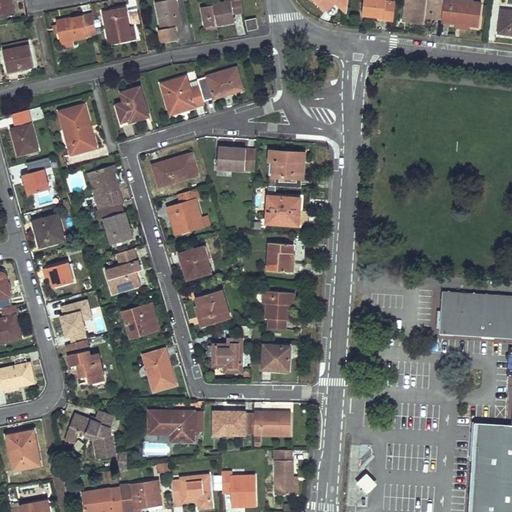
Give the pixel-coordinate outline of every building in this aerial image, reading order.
[(0,0),(0,16),(15,13),(12,0),(0,0)] [(175,0),(172,0),(155,3),(162,38),(177,35),(176,28),(181,26),(175,0)] [(221,5),(201,9),(205,28),(216,27),(235,23),(234,15),(243,14),(240,0),(228,0),(229,4),(221,5)] [(317,0),(327,9),(335,2),(347,13),(348,0),(317,0)] [(385,0),(363,0),(362,15),(383,17),(383,19),(393,20),(395,3),(385,1),(385,0)] [(444,0),(407,0),(404,21),(424,23),(424,16),(442,19),(444,0)] [(460,1),(455,0),(444,0),(442,19),(442,22),(457,23),(470,25),(480,26),(482,3),(464,1),(460,1)] [(127,9),(103,14),(109,45),(132,40),(129,28),(126,28),(124,17),(128,16),(127,9)] [(511,11),(502,10),(499,33),(511,34),(511,11)] [(81,17),(56,22),(61,43),(73,41),(97,35),(92,15),(85,17),(81,17)] [(256,18),(245,20),(247,31),(258,29),(256,18)] [(73,41),(61,43),(63,51),(75,49),(73,41)] [(2,47),(3,52),(29,47),(28,42),(2,47)] [(29,47),(3,52),(7,71),(19,68),(19,69),(34,67),(29,47)] [(236,69),(198,80),(200,87),(204,102),(243,90),(236,69)] [(187,77),(162,85),(170,112),(186,108),(187,110),(205,105),(204,102),(200,87),(191,89),(187,77)] [(147,119),(139,91),(120,96),(123,106),(116,108),(122,125),(128,123),(129,126),(147,119)] [(85,106),(60,113),(72,155),(92,149),(86,127),(91,126),(85,106)] [(38,151),(28,111),(12,115),(15,128),(11,129),(18,156),(38,151)] [(256,151),(219,148),(217,169),(255,173),(256,151)] [(303,179),(304,154),(272,152),(271,163),(275,163),(274,177),(276,178),(276,187),(300,188),(301,179),(303,179)] [(191,154),(153,166),(160,187),(198,177),(191,154)] [(100,210),(122,203),(111,167),(88,174),(100,210)] [(49,189),(44,170),(21,176),(22,185),(25,184),(29,195),(49,189)] [(199,202),(195,192),(177,198),(179,206),(168,208),(171,218),(172,217),(177,234),(204,227),(202,221),(196,203),(199,202)] [(268,205),(266,224),(299,226),(300,214),(297,214),(297,211),(297,208),(295,206),(292,206),(292,198),(271,197),(271,205),(268,205)] [(121,207),(96,215),(99,222),(105,221),(112,244),(132,239),(125,213),(123,214),(121,207)] [(58,215),(33,222),(40,247),(65,240),(58,215)] [(295,246),(270,244),(268,271),(289,273),(290,254),(294,254),(295,246)] [(121,266),(106,271),(112,294),(141,286),(137,273),(141,271),(134,249),(117,254),(121,266)] [(201,249),(180,254),(188,280),(211,273),(207,257),(204,258),(201,249)] [(73,282),(68,263),(45,269),(47,278),(51,278),(54,287),(73,282)] [(0,297),(10,296),(7,281),(6,278),(5,275),(2,273),(0,272),(0,297)] [(473,511),(511,511),(511,294),(443,290),(441,330),(511,334),(511,428),(480,427),(473,511)] [(222,291),(196,298),(204,324),(230,317),(222,291)] [(294,306),(295,295),(265,291),(263,304),(267,304),(266,319),(270,319),(269,328),(285,330),(287,320),(289,320),(291,306),(294,306)] [(152,304),(124,313),(131,337),(160,329),(152,304)] [(15,305),(2,308),(5,319),(0,319),(0,343),(21,338),(16,316),(18,315),(15,305)] [(75,308),(59,312),(67,345),(87,339),(89,339),(87,330),(81,331),(75,308)] [(87,339),(67,345),(72,366),(79,364),(81,376),(88,375),(91,382),(105,380),(98,353),(91,355),(87,339)] [(242,372),(243,339),(228,339),(228,344),(215,344),(214,365),(231,366),(231,371),(242,372)] [(290,346),(264,344),(263,369),(289,370),(290,346)] [(166,349),(143,356),(154,391),(176,385),(166,349)] [(30,364),(0,370),(0,390),(35,384),(30,364)] [(90,420),(74,414),(66,438),(76,442),(81,430),(86,431),(85,433),(97,438),(101,458),(116,455),(111,427),(115,416),(100,410),(97,417),(96,421),(90,420)] [(194,432),(194,412),(185,411),(171,411),(149,411),(149,434),(171,435),(171,441),(195,441),(194,432)] [(194,412),(194,432),(204,432),(204,411),(194,412)] [(228,415),(214,414),(214,434),(245,434),(255,434),(255,413),(245,413),(246,412),(228,412),(228,415)] [(292,413),(255,412),(255,413),(255,434),(291,435),(292,413)] [(34,430),(7,435),(14,469),(41,464),(34,430)] [(97,438),(85,433),(85,437),(94,440),(97,459),(101,458),(97,438)] [(292,449),(275,449),(277,493),(295,492),(294,476),(292,459),(292,449)] [(128,453),(120,453),(119,470),(128,469),(128,453)] [(171,462),(158,464),(159,472),(171,470),(171,462)] [(232,471),(222,471),(222,492),(233,492),(233,505),(242,506),(242,503),(256,502),(254,475),(233,476),(232,471)] [(375,483),(366,474),(357,482),(366,492),(375,483)] [(182,480),(172,481),(174,500),(183,499),(184,500),(198,499),(199,508),(212,506),(209,475),(182,477),(182,480)] [(130,486),(120,488),(122,498),(124,511),(143,511),(142,506),(151,504),(151,506),(162,504),(158,481),(129,485),(130,486)] [(110,489),(83,493),(85,511),(121,511),(124,511),(122,498),(112,499),(110,489)] [(49,511),(48,500),(21,506),(21,507),(11,509),(11,511),(49,511)]
